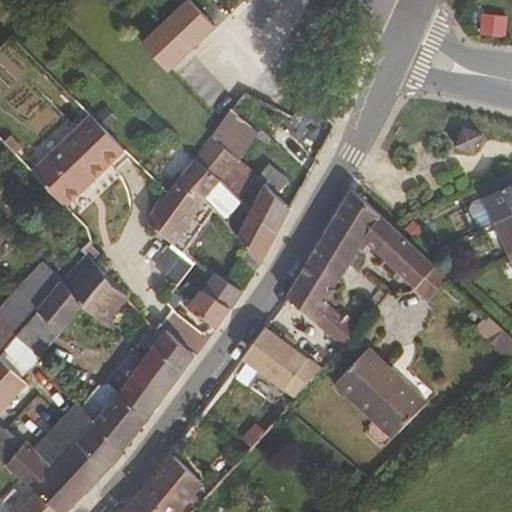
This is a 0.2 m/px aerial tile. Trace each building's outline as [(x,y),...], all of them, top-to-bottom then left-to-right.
[(318,153),(333,124),(302,96),(287,123),(318,153)] [(256,135),(229,110),(223,119),(209,137),(237,160),(256,135)] [(63,213),(122,150),(88,116),(29,178),(63,213)] [(469,154),(479,137),(461,127),(452,145),(469,154)] [(237,160),(209,137),(193,159),(219,184),(237,160)] [(219,184),(193,159),(179,178),(205,202),(207,203),(259,265),(274,237),(249,212),(236,200),(219,184)] [(236,200),(255,176),(237,160),(219,184),(236,200)] [(511,215),(511,176),(510,172),(477,187),(482,197),(479,198),(481,203),(491,225),(511,215)] [(172,245),(205,202),(179,178),(145,225),(172,245)] [(274,237),(289,210),(266,184),(249,212),(274,237)] [(432,267),(350,192),(309,261),(336,281),(362,244),(414,289),(432,267)] [(491,225),(481,203),(473,207),(470,213),(477,231),(491,225)] [(511,254),(511,215),(491,225),(506,257),(511,254)] [(170,246),(155,268),(178,285),(194,263),(170,246)] [(251,278),(226,257),(211,277),(238,296),(251,278)] [(108,325),(127,298),(84,258),(62,285),(47,269),(26,290),(46,309),(41,315),(63,334),(83,306),(108,325)] [(322,303),(336,281),(309,261),(285,301),(312,323),(326,306),(322,303)] [(449,283),(432,267),(414,289),(429,301),(449,283)] [(214,329),(238,296),(211,277),(189,309),(214,329)] [(41,315),(46,309),(26,290),(1,315),(21,336),(41,315)] [(359,333),(326,306),(312,323),(345,351),(359,333)] [(0,356),(0,357),(19,337),(21,336),(1,315),(0,316),(0,356)] [(63,334),(41,315),(21,336),(19,337),(38,359),(63,334)] [(511,363),(511,340),(491,317),(480,327),(511,363)] [(121,455),(193,358),(164,330),(95,425),(121,455)] [(284,391),(306,361),(289,350),(279,342),(263,331),(240,361),(284,391)] [(20,378),(38,359),(19,337),(0,357),(20,378)] [(293,345),(283,338),(279,342),(289,350),(293,345)] [(429,402),(371,347),(336,384),(395,440),(429,402)] [(20,378),(0,357),(0,356),(0,412),(27,385),(20,378)] [(294,398),(320,371),(306,361),(284,391),(294,398)] [(49,470),(95,425),(77,404),(30,453),(49,470)] [(54,511),(68,511),(121,455),(95,425),(49,470),(30,453),(5,430),(2,432),(0,429),(0,463),(36,495),(54,511)] [(174,511),(198,484),(170,455),(139,496),(154,511),(174,511)] [(54,511),(36,495),(19,511),(54,511)] [(154,511),(139,496),(123,511),(154,511)]
